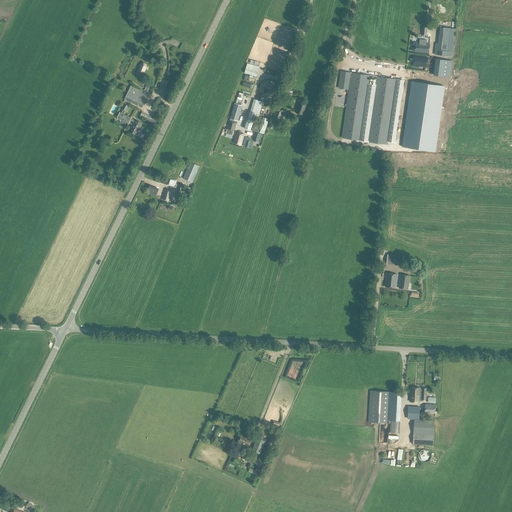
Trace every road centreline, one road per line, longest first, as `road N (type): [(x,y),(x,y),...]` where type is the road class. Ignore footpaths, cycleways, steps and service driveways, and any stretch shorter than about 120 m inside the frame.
road 1 (unclassified): [(511,355),(64,330)]
road 2 (tertiary): [(64,330),(226,0)]
road 3 (unknown): [(355,0),(345,53),(429,75),(424,131)]
road 4 (tertiary): [(0,463),(64,330)]
road 5 (unknown): [(311,0),(289,65),(281,79),(260,78),(246,115)]
